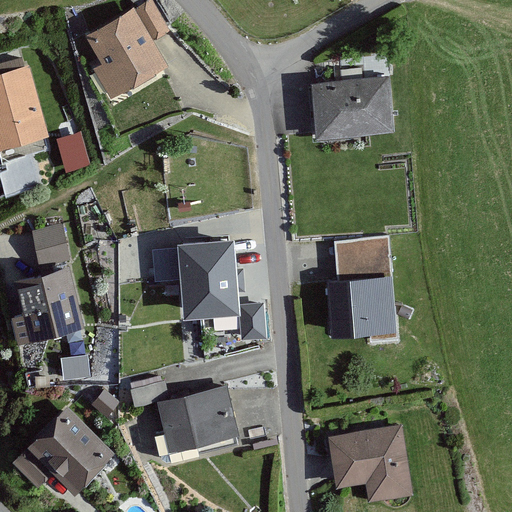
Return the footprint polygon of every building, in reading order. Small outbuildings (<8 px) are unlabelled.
[(140,8),(89,31),(104,63),(96,66),(109,95),(168,67),(140,8)] [(32,67),(0,74),(0,147),(48,136),(32,67)] [(389,77),(314,81),(317,138),(392,134),(389,77)] [(83,128),(58,134),(66,169),(92,163),(83,128)] [(387,243),(351,245),(353,284),(326,285),(328,338),(392,335),(387,243)] [(231,246),(177,248),(178,312),(233,311),(231,246)] [(15,348),(80,336),(68,275),(17,285),(23,317),(10,319),(15,348)] [(263,311),(237,311),(238,341),(263,340),(263,311)] [(62,364),(66,387),(93,383),(90,360),(62,364)] [(227,390),(161,401),(171,455),(237,443),(227,390)] [(118,457),(73,408),(16,460),(42,489),(60,474),(78,494),(118,457)] [(401,431),(332,436),(336,490),(358,489),(359,504),(406,501),(401,431)]
